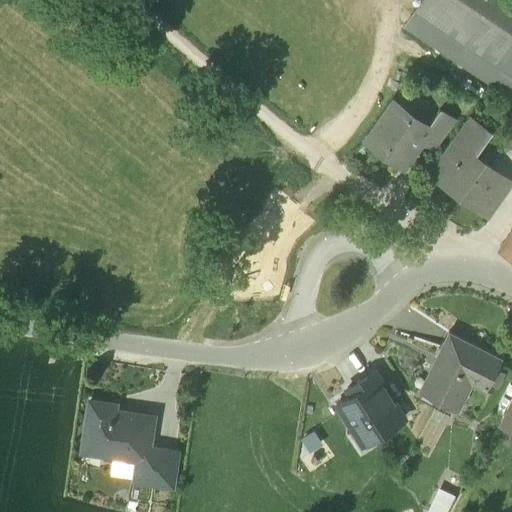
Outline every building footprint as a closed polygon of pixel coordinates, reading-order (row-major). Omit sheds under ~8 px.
[(511,4),(505,0),(421,0),(406,23),(511,95),(511,4)] [(426,127),(394,104),(370,138),(385,149),(383,152),(401,165),(422,137),(428,128),(426,127)] [(439,110),(426,127),(428,128),(422,137),(433,145),(451,119),(439,110)] [(490,166),(483,161),(480,166),(469,158),(488,131),(471,119),(434,170),(452,182),(463,189),(460,194),(486,213),(510,180),(490,166)] [(511,176),(511,151),(505,146),(490,166),(510,180),(511,176)] [(511,232),(498,252),(511,261),(511,232)] [(448,333),(439,351),(443,353),(423,393),(453,408),(468,378),(470,378),(487,386),(500,359),(448,333)] [(374,372),(357,383),(361,389),(338,404),(357,434),(366,428),(373,438),(403,419),(374,372)] [(511,399),(500,424),(511,429),(511,399)] [(152,417),(113,411),(114,406),(90,402),(84,441),(101,443),(99,453),(138,459),(146,460),(147,448),(152,417)] [(175,453),(147,448),(146,460),(138,459),(135,479),(170,484),(175,453)] [(435,485),(423,511),(444,511),(454,493),(435,485)]
